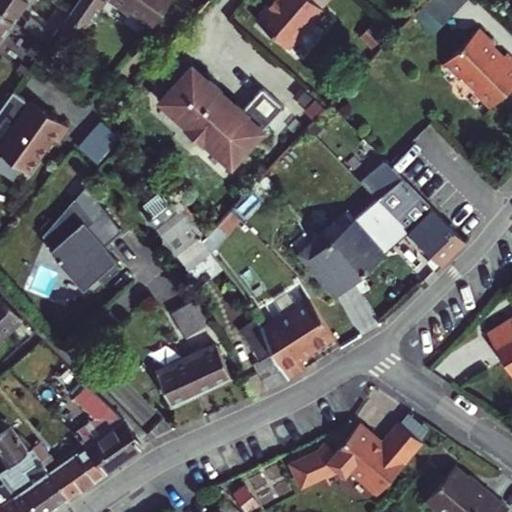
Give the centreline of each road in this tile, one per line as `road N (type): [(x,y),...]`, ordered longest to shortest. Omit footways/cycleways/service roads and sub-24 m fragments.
road 1 (residential): [(84,511),(169,455),(367,353)]
road 2 (residential): [(367,353),(511,211)]
road 3 (residential): [(367,353),(511,452)]
